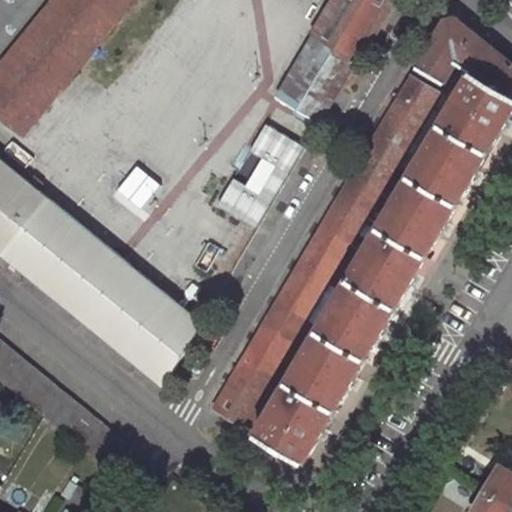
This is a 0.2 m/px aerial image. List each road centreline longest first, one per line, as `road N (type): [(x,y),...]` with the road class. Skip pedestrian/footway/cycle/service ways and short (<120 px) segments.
road 1 (unclassified): [(170,431),(433,0)]
road 2 (unclassified): [(0,291),(170,431)]
road 3 (residential): [(376,511),(486,326)]
road 4 (unclassified): [(170,431),(270,511)]
